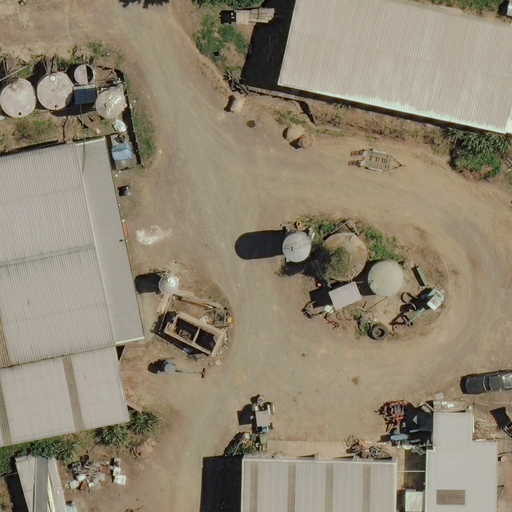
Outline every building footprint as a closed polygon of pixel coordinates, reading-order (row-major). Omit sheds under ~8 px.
[(511,26),(385,0),(297,0),(279,85),(511,134),(511,26)] [(0,84),(0,120),(99,102),(102,119),(133,113),(122,61),(0,84)] [(66,193),(0,203),(0,458),(107,442),(66,193)] [(431,406),(428,490),(408,489),(407,511),(495,511),(498,446),(470,444),(472,407),(431,406)] [(398,511),(401,459),(245,454),(242,511),(398,511)]
